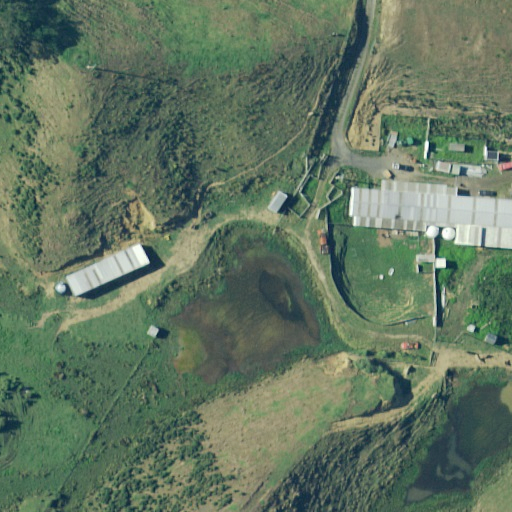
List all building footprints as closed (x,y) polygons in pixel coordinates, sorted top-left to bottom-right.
[(497,151),(485,151),(485,161),(497,161),(497,151)] [(460,165),(437,161),(436,172),(458,175),(460,165)] [(511,200),(455,196),(456,187),(382,181),(381,190),(352,188),(350,216),(349,226),(424,232),(425,225),(456,227),(455,244),(511,248),(511,200)] [(148,263),(139,244),(65,277),(74,296),(148,263)] [(435,259),(436,255),(418,254),(417,264),(435,264),(435,268),(446,268),(446,259),(435,259)]
